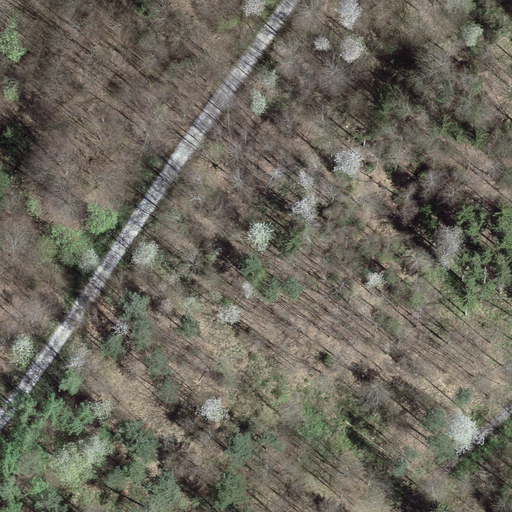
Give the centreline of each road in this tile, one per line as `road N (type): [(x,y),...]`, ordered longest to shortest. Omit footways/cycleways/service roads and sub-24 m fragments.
road 1 (track): [(290,0),(0,419)]
road 2 (track): [(511,411),(402,511)]
